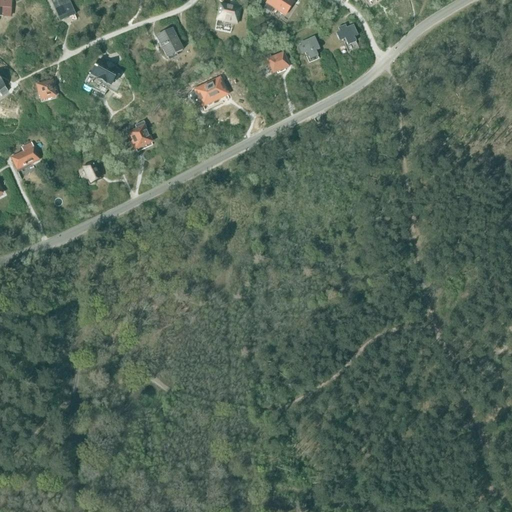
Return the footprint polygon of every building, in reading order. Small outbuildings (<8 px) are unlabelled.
[(0,0),(0,16),(10,17),(11,2),(0,0)] [(67,0),(52,0),(51,1),(56,11),(59,10),(64,20),(72,16),(70,10),(71,9),(67,0)] [(267,5),(264,9),(270,13),(273,9),(278,12),(279,10),(286,14),(293,3),(288,0),(268,0),(266,4),(267,5)] [(220,5),(216,21),(232,24),(236,25),(240,9),(235,8),(236,6),(224,3),(223,6),(220,5)] [(339,33),(336,34),(339,42),(344,39),(347,46),(355,43),(353,38),(357,36),(353,27),(346,30),(344,26),(338,29),(339,33)] [(167,59),(182,51),(171,30),(156,37),(167,59)] [(301,47),(297,49),(301,56),(306,53),(309,60),(317,56),(315,52),(319,50),(315,41),(313,38),(300,44),(301,47)] [(273,75),(288,68),(282,54),(267,61),(273,75)] [(98,62),(91,74),(98,78),(97,79),(92,89),(104,96),(109,87),(115,90),(118,83),(114,81),(114,80),(117,81),(121,74),(114,70),(114,69),(105,64),(105,65),(98,62)] [(194,92),(189,95),(193,102),(198,99),(203,107),(211,103),(210,101),(217,97),(218,99),(226,95),(218,79),(194,92)] [(41,103),(56,99),(52,82),(37,86),(41,103)] [(137,153),(152,146),(142,125),(135,128),(136,131),(128,135),(137,153)] [(33,148),(31,144),(23,147),(25,152),(10,158),(16,171),(39,161),(33,148)] [(90,182),(99,177),(92,164),(83,168),(90,182)]
